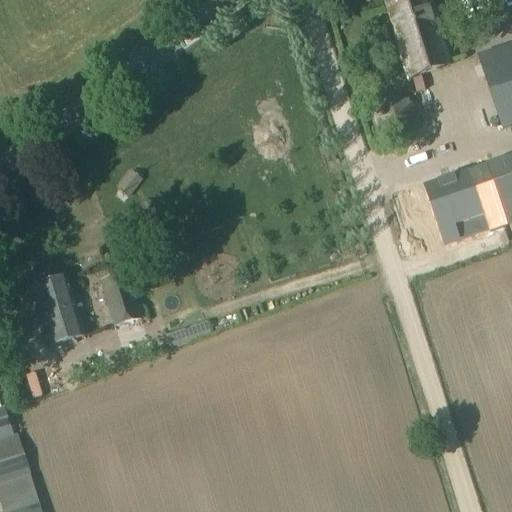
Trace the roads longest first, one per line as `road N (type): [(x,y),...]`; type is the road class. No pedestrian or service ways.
road 1 (unclassified): [(302,0),(463,511)]
road 2 (tertiary): [(0,172),(228,0)]
